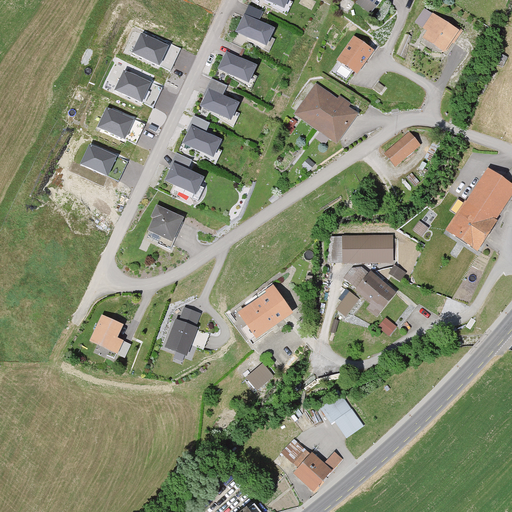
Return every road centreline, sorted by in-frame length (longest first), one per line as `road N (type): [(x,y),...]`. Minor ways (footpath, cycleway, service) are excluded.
road 1 (residential): [(433,122),(385,134),(176,273),(139,285),(102,274)]
road 2 (residential): [(102,274),(233,0)]
road 3 (secondary): [(511,322),(421,418),(314,511)]
road 4 (residential): [(403,12),(384,61),(427,85),(433,122)]
